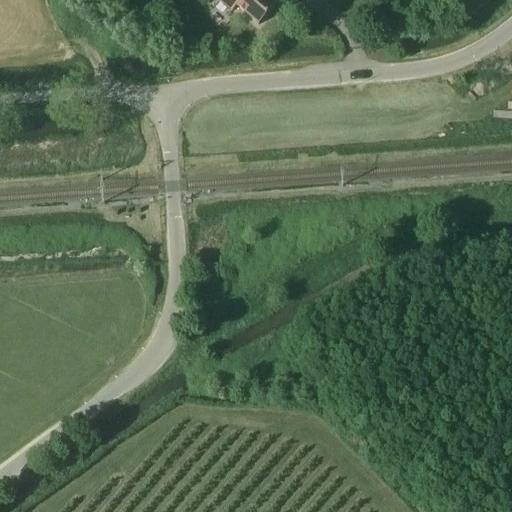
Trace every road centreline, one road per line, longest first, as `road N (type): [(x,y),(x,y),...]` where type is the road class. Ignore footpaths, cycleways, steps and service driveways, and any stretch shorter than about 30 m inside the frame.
road 1 (unclassified): [(0,499),(119,401),(152,352),(176,233),(164,102)]
road 2 (unclassified): [(164,102),(426,73),(511,48)]
road 3 (unclassified): [(0,112),(164,102)]
